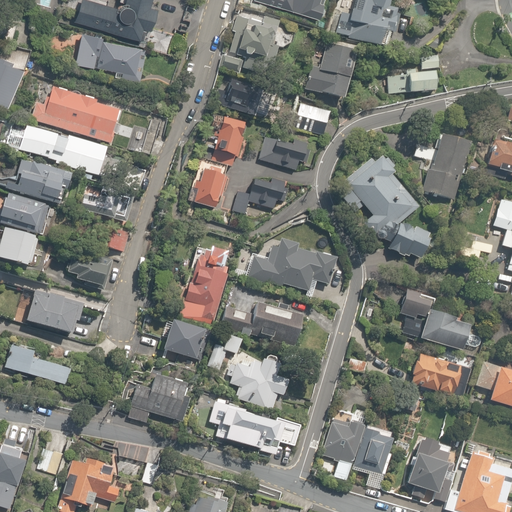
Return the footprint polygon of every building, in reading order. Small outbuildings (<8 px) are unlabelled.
[(121,0),(118,9),(92,0),(79,0),(72,21),(140,44),(140,34),(148,36),(154,10),(149,9),(150,0),(121,0)] [(272,0),(270,7),(320,21),(325,0),(272,0)] [(397,0),(353,0),(350,16),(340,14),(334,38),(385,51),(397,0)] [(290,44),(295,28),(237,9),(229,34),(233,35),(226,56),(270,71),(277,51),(290,44)] [(96,38),(77,36),(74,66),(93,68),(96,38)] [(99,42),(95,69),(120,73),(119,76),(138,80),(143,49),(99,42)] [(309,67),(302,91),(342,103),(356,52),(325,43),(317,70),(309,67)] [(9,44),(1,65),(22,74),(30,53),(9,44)] [(216,74),(238,78),(241,63),(220,58),(216,74)] [(19,76),(0,66),(0,108),(7,111),(19,76)] [(435,72),(386,74),(387,94),(436,92),(435,72)] [(222,80),(213,107),(253,120),(262,93),(222,80)] [(122,110),(48,87),(43,103),(33,100),(27,120),(111,146),(122,110)] [(328,112),(294,103),(286,131),(320,140),(328,112)] [(238,139),(242,128),(215,118),(203,150),(237,162),(245,142),(238,139)] [(149,156),(159,122),(151,120),(148,130),(140,154),(149,156)] [(25,124),(16,151),(95,178),(105,151),(25,124)] [(140,154),(148,130),(134,126),(130,140),(127,149),(140,154)] [(511,133),(493,128),(481,167),(511,176),(511,133)] [(305,165),(311,146),(264,134),(257,161),(296,171),(298,163),(305,165)] [(468,144),(438,136),(423,194),(452,202),(468,144)] [(408,256),(420,261),(427,235),(397,225),(418,207),(375,156),(342,183),(349,191),(339,200),(351,215),(362,206),(370,216),(358,226),(374,244),(377,241),(388,246),(385,252),(405,262),(408,256)] [(147,168),(129,161),(118,188),(137,195),(147,168)] [(189,207),(214,214),(224,179),(224,166),(203,163),(200,173),(194,171),(189,188),(194,190),(189,207)] [(32,169),(16,164),(13,176),(0,172),(0,191),(53,206),(58,190),(64,192),(69,175),(33,165),(32,169)] [(281,204),(287,187),(253,176),(244,203),(272,212),(275,202),(281,204)] [(87,188),(80,205),(121,221),(128,204),(87,188)] [(47,207),(6,195),(5,200),(0,198),(0,222),(40,233),(47,207)] [(499,248),(511,251),(510,256),(511,256),(511,204),(496,201),(489,227),(503,231),(499,248)] [(0,235),(0,262),(28,270),(37,237),(2,228),(0,235)] [(104,230),(100,247),(124,252),(128,235),(104,230)] [(320,245),(308,242),(305,253),(295,250),(295,248),(270,242),(266,259),(252,256),(246,280),(307,295),(310,285),(326,289),(334,258),(317,254),(320,245)] [(226,254),(194,249),(189,282),(182,281),(177,317),(215,323),(226,254)] [(70,254),(64,275),(78,279),(76,286),(101,294),(109,266),(70,254)] [(75,322),(79,308),(67,305),(68,301),(50,295),(51,290),(35,285),(24,323),(96,345),(101,329),(75,322)] [(396,317),(404,320),(399,336),(460,354),(462,345),(477,349),(481,336),(466,332),(467,329),(428,317),(433,300),(404,291),(396,317)] [(250,316),(225,308),(220,323),(293,346),(302,317),(252,302),(250,316)] [(201,331),(166,322),(159,351),(194,360),(201,331)] [(239,342),(226,335),(219,350),(232,356),(239,342)] [(31,355),(8,348),(2,369),(64,387),(69,372),(29,360),(31,355)] [(224,354),(212,350),(207,369),(219,372),(224,354)] [(458,366),(413,354),(405,385),(450,397),(458,366)] [(237,387),(233,399),(269,411),(285,362),(265,355),(261,367),(238,359),(230,385),(237,387)] [(475,360),(460,356),(458,364),(472,368),(475,360)] [(511,372),(480,364),(474,389),(489,393),(486,404),(511,410),(511,372)] [(146,391),(132,388),(125,418),(149,424),(150,418),(177,424),(185,387),(149,379),(146,391)] [(275,463),(281,444),(292,447),(298,424),(273,417),(271,421),(224,408),(213,446),(275,463)] [(345,428),(329,423),(318,456),(335,461),(330,477),(343,481),(360,426),(347,422),(345,428)] [(391,434),(362,427),(354,459),(351,470),(381,477),(391,434)] [(448,446),(417,438),(404,487),(435,495),(433,502),(443,504),(448,483),(439,481),(448,446)] [(501,511),(511,474),(511,468),(468,456),(458,490),(450,488),(442,511),(501,511)] [(0,510),(5,511),(8,511),(25,467),(0,457),(0,510)] [(73,511),(76,504),(90,509),(94,497),(111,503),(121,474),(72,457),(65,478),(68,479),(57,511),(73,511)] [(222,511),(224,507),(190,499),(186,511),(222,511)]
